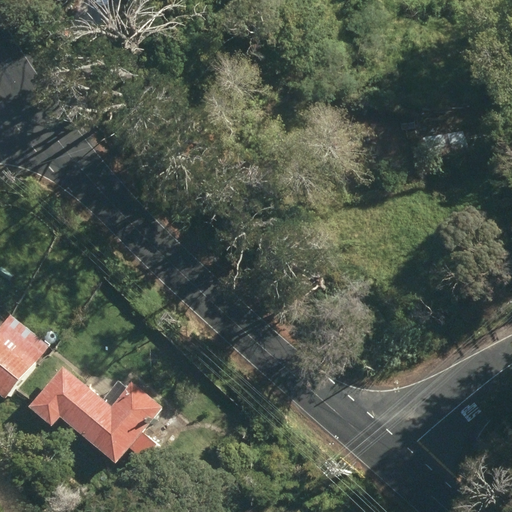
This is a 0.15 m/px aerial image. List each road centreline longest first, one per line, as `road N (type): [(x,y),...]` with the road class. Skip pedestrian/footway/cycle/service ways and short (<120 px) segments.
road 1 (tertiary): [(33,113),(150,246),(398,454)]
road 2 (tertiary): [(398,454),(511,363)]
